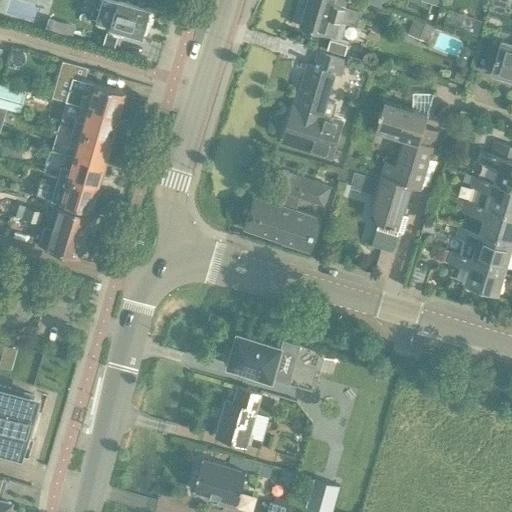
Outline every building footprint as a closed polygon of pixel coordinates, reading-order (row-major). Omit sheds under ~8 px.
[(111,0),(102,0),(96,21),(109,25),(111,26),(113,30),(120,32),(123,30),(141,36),(144,24),(148,22),(150,15),(148,12),(149,9),(121,0),(117,0),(117,2),(111,0)] [(357,25),(361,11),(344,6),(346,0),(307,0),(300,25),(336,36),(340,20),(357,25)] [(508,0),(491,0),(487,15),(502,19),(508,0)] [(414,19),(408,33),(429,41),(434,27),(414,19)] [(501,39),(491,73),(511,79),(511,33),(498,30),(496,38),(501,39)] [(106,35),(101,48),(112,52),(117,39),(106,35)] [(292,106),(281,142),(331,157),(342,121),(330,117),(335,102),(328,100),(336,73),(340,74),(345,58),(344,58),(348,44),(330,39),(326,53),(320,51),(315,66),(308,64),(295,106),(292,106)] [(455,77),(454,78),(454,80),(455,80),(456,81),(457,82),(459,82),(459,83),(462,84),(463,84),(464,84),(465,82),(466,79),(467,72),(468,71),(467,69),(466,68),(463,67),(461,67),(460,67),(460,68),(459,69),(459,70),(456,72),(455,74),(455,77)] [(80,102),(80,103),(118,115),(125,91),(72,75),(66,98),(80,102)] [(1,87),(0,91),(0,96),(8,98),(10,89),(1,87)] [(412,102),(414,102),(412,108),(385,100),(376,129),(404,137),(396,164),(385,161),(371,205),(373,206),(369,219),(378,222),(371,245),(381,248),(382,247),(391,250),(396,234),(402,230),(407,213),(403,212),(412,180),(419,179),(419,182),(428,185),(435,160),(429,158),(437,130),(424,126),(430,107),(429,107),(432,93),(412,93),(412,102)] [(66,101),(60,123),(111,138),(118,115),(80,103),(80,102),(66,98),(65,101),(66,101)] [(59,123),(52,148),(73,155),(74,152),(105,161),(111,138),(60,123),(60,124),(59,123)] [(494,182),(511,187),(511,145),(495,140),(491,153),(481,150),(478,161),(498,168),(494,182)] [(50,148),(43,170),(51,172),(97,185),(105,161),(74,152),(73,155),(52,148),(50,148)] [(323,205),(330,185),(285,170),(278,189),(283,191),(279,202),(254,194),(243,226),(310,249),(321,217),(294,208),(298,196),(323,205)] [(91,208),(97,185),(51,172),(49,179),(41,177),(37,193),(91,208)] [(511,187),(494,182),(473,175),(470,186),(491,193),(487,207),(511,214),(511,187)] [(479,232),(511,241),(511,214),(487,207),(466,201),(463,212),(484,218),(479,232)] [(16,215),(39,222),(43,211),(19,204),(16,215)] [(52,226),(85,236),(92,215),(59,205),(52,226)] [(43,224),(37,245),(46,247),(79,257),(85,236),(52,226),(52,227),(43,224)] [(472,258),(506,268),(511,247),(511,241),(479,232),(459,226),(456,237),(476,243),(472,257),(472,258)] [(472,258),(472,257),(451,251),(448,262),(469,268),(464,283),(498,293),(506,268),(472,258)] [(228,365),(271,378),(281,346),(237,333),(228,365)] [(0,447),(16,452),(18,444),(22,446),(26,431),(28,432),(32,419),(30,418),(34,404),(31,402),(33,395),(0,385),(0,447)] [(246,445),(261,394),(238,387),(234,402),(226,400),(216,436),(246,445)] [(203,457),(193,490),(220,497),(218,502),(233,506),(234,502),(238,503),(247,469),(203,457)] [(0,511),(7,511),(10,503),(0,499),(0,489),(3,478),(0,476),(0,511)] [(314,478),(307,505),(332,511),(339,485),(314,478)] [(270,502),(266,511),(283,511),(285,506),(270,502)]
